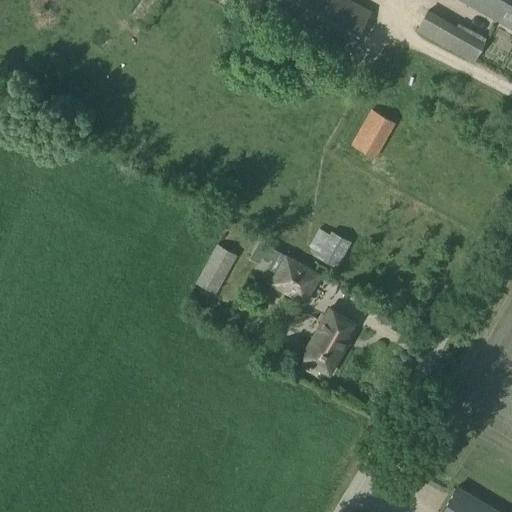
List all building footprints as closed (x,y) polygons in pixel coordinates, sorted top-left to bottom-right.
[(139,0),(128,16),(146,28),(165,0),(139,0)] [(350,0),(234,0),(345,61),(372,12),(350,0)] [(511,0),(458,0),(511,30),(511,0)] [(473,64),(474,63),(486,40),(458,23),(456,27),(430,11),(416,32),(473,64)] [(374,159),(394,124),(370,110),(350,145),(374,159)] [(337,268),(350,243),(330,232),(327,238),(317,233),(310,245),(320,251),(317,258),(337,268)] [(216,245),(194,283),(215,295),(237,256),(216,245)] [(267,285),(305,305),(321,275),(283,255),(267,285)] [(291,336),(301,310),(275,300),(265,327),(291,336)] [(342,344),(353,324),(328,310),(301,360),(315,368),(319,359),(334,367),(346,346),(342,344)] [(498,511),(456,487),(441,511),(498,511)]
